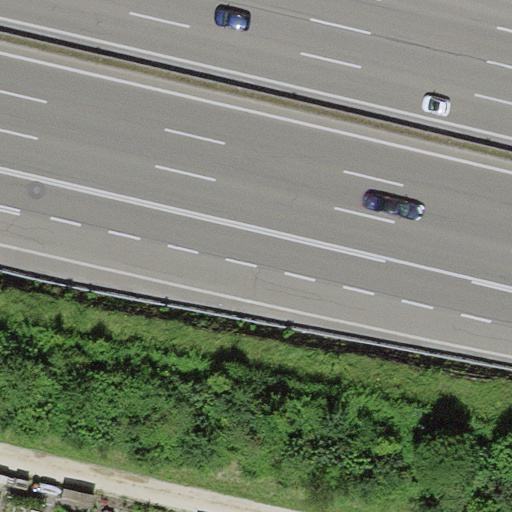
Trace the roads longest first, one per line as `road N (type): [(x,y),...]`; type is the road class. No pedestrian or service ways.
road 1 (motorway): [(0,113),(447,219)]
road 2 (motorway): [(0,184),(447,219)]
road 3 (motorway): [(511,65),(231,0)]
